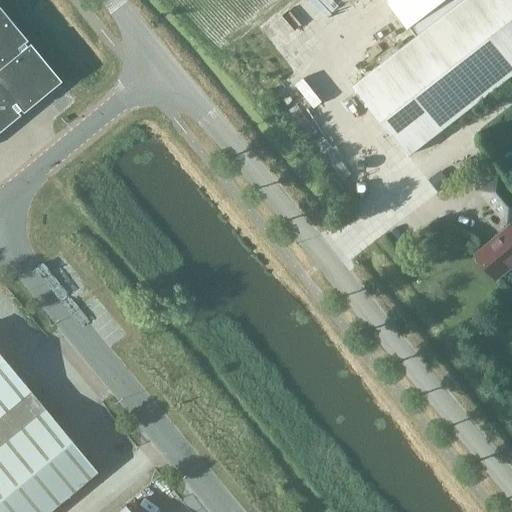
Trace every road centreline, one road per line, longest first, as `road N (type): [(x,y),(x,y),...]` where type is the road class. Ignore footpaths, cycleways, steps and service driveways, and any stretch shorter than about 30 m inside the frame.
road 1 (tertiary): [(511,489),(160,65)]
road 2 (unclassified): [(226,511),(0,232)]
road 3 (unclassified): [(0,205),(160,65)]
